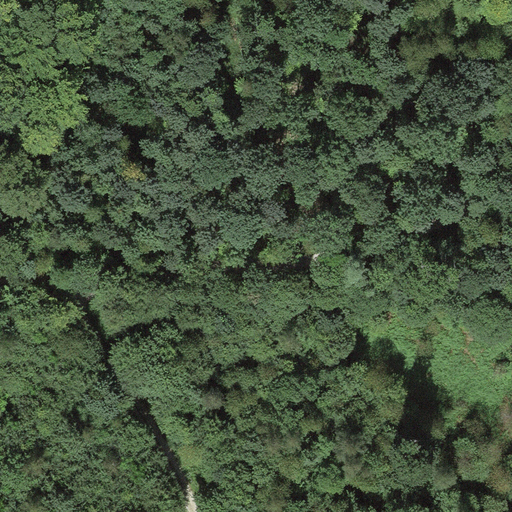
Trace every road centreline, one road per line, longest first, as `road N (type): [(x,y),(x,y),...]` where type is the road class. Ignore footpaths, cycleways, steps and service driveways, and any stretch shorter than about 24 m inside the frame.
road 1 (track): [(0,284),(376,249),(511,183)]
road 2 (track): [(198,511),(151,410),(63,282)]
